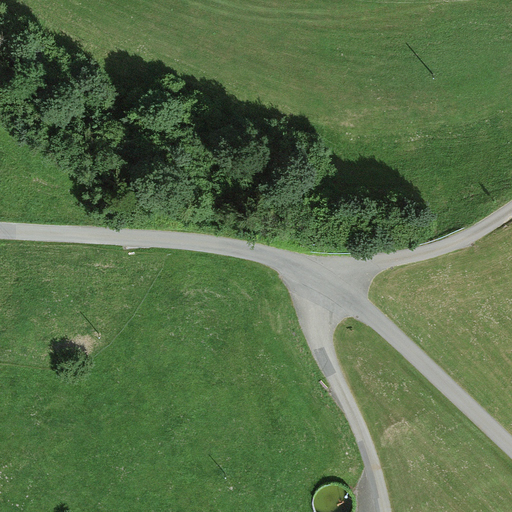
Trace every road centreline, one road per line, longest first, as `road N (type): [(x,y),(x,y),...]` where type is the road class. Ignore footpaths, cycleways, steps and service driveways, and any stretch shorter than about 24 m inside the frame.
road 1 (unclassified): [(0,230),(228,247),(332,284)]
road 2 (residential): [(332,284),(320,298),(317,325),(370,457),(383,511)]
road 3 (unclassified): [(332,284),(511,448)]
road 4 (residential): [(332,284),(456,241),(511,208)]
